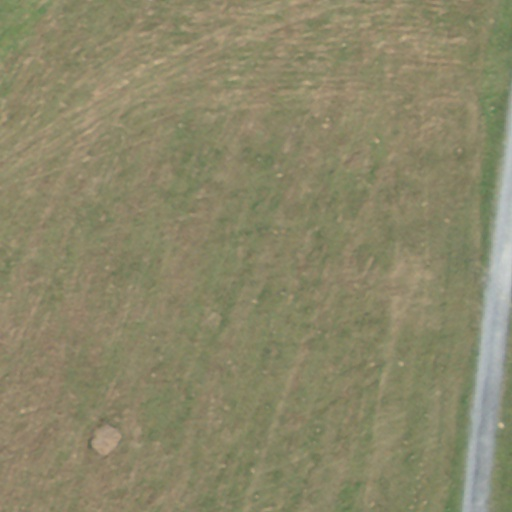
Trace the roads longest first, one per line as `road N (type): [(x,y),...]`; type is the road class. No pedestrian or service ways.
road 1 (track): [(494,307),(470,511)]
road 2 (track): [(511,161),(494,307)]
